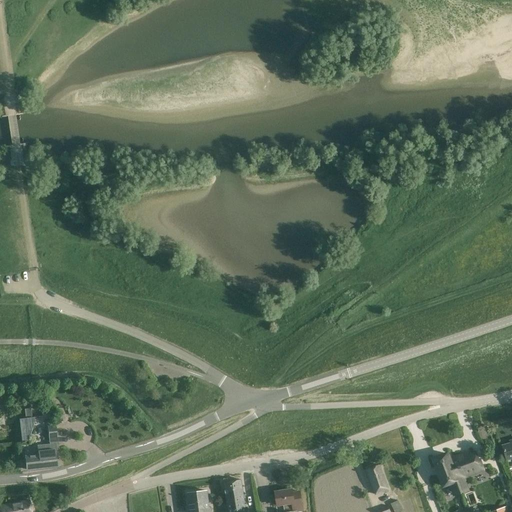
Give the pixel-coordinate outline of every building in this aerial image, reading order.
[(55,426),(47,427),(49,439),(49,445),(37,447),(38,455),(24,456),(26,470),(58,466),(56,451),(58,451),(57,438),(55,426)] [(511,458),(511,443),(503,446),(507,460),(511,458)] [(470,452),(450,460),(457,480),(464,477),(483,470),(479,460),(474,462),(470,452)] [(448,454),(433,459),(443,486),(449,484),(454,495),(454,496),(455,496),(461,493),(467,491),(468,491),(468,490),(464,481),(465,481),(464,477),(457,480),(450,460),(448,454)] [(367,470),(376,495),(384,491),(384,493),(389,491),(380,465),(367,470)] [(224,483),(228,511),(246,511),(241,480),(224,483)] [(297,511),(303,511),(300,492),(292,493),(292,489),(276,492),(278,506),(284,505),(284,511),(297,511)] [(188,510),(188,511),(211,511),(211,507),(209,508),(207,491),(187,493),(190,510),(188,510)] [(0,511),(31,511),(29,500),(0,505),(0,511)] [(398,500),(391,504),(394,511),(398,511),(403,510),(398,500)]
